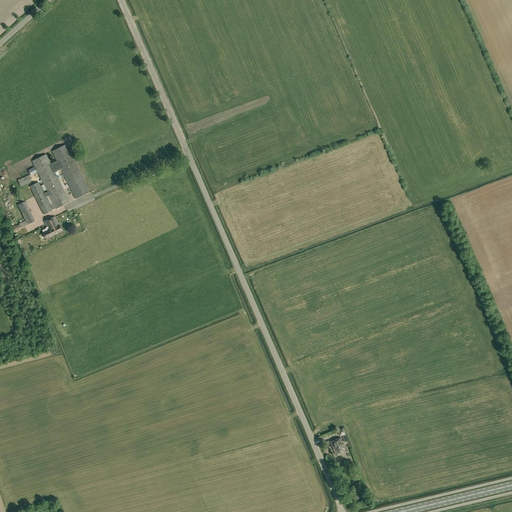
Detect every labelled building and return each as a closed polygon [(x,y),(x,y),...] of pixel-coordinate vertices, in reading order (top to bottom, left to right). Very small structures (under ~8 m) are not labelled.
[(76,199),(89,193),(66,145),(52,151),(57,161),(51,164),(46,155),(33,161),(48,192),(49,195),(56,209),(69,202),(55,172),(61,169),(76,199)] [(20,187),(28,183),(32,182),(29,175),(18,180),(18,182),(20,187)] [(49,195),(48,192),(44,194),(38,183),(30,187),(44,215),(52,211),(45,197),(49,195)] [(25,221),(19,224),(20,227),(21,228),(35,221),(30,212),(23,216),(25,221)] [(46,239),(62,231),(59,226),(54,217),(44,222),(47,228),(42,231),(44,233),(43,233),(46,239)] [(341,438),(331,442),(336,454),(346,450),(341,438)]
